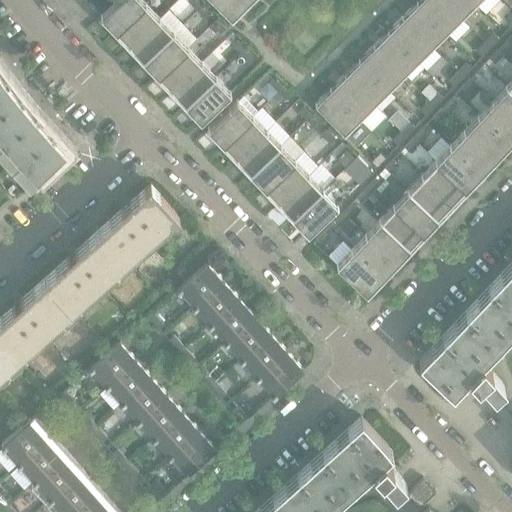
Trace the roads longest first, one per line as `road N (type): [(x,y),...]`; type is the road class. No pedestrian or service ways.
road 1 (residential): [(360,359),(146,137)]
road 2 (residential): [(195,511),(360,359)]
road 3 (residential): [(360,359),(511,200)]
road 4 (residential): [(510,511),(360,359)]
road 5 (residential): [(0,269),(146,137)]
road 6 (residential): [(146,137),(21,0)]
